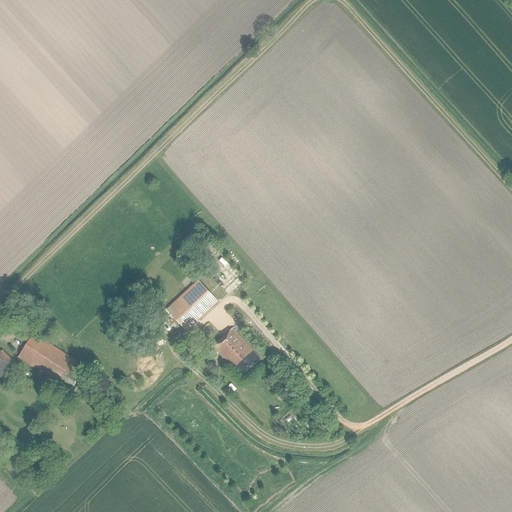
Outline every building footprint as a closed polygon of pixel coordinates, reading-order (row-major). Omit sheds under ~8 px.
[(187,331),(218,302),(198,280),(167,310),(187,331)] [(261,359),(233,329),(232,328),(210,349),(216,355),(218,353),(222,358),(221,360),(224,363),(226,362),(233,369),(235,367),(243,376),(261,359)] [(59,380),(71,388),(79,376),(69,369),(74,362),(33,335),(18,358),(44,376),(46,374),(52,378),(53,377),(58,381),(59,380)] [(0,379),(15,364),(1,351),(0,351),(0,379)] [(92,402),(74,425),(84,433),(102,410),(92,402)]
